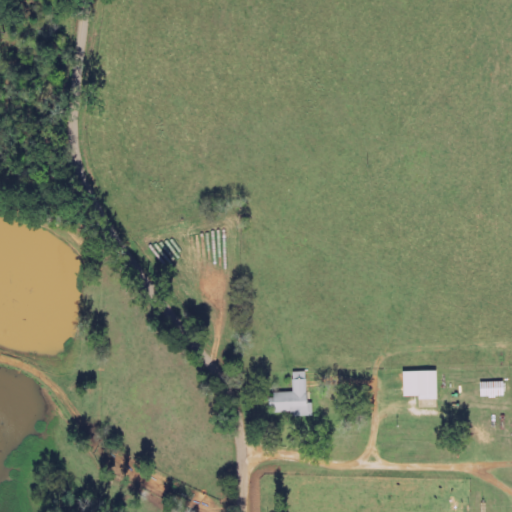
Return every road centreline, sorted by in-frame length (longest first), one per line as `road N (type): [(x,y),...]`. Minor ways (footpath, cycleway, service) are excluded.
road 1 (residential): [(242,511),(248,453),(226,365),(71,183),(76,73),(112,0)]
road 2 (residential): [(167,511),(91,463),(27,361),(0,356)]
road 3 (residential): [(248,453),(357,468),(476,468)]
